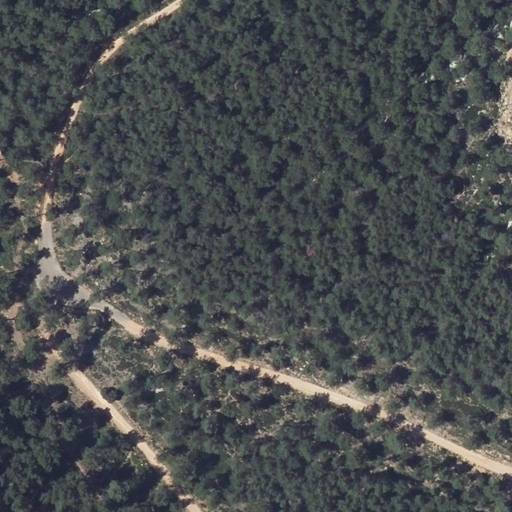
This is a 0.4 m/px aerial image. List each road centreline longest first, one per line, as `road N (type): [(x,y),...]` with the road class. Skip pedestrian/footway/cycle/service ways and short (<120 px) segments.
road 1 (track): [(212,511),(138,425),(60,369),(27,325),(44,293),(380,407),(447,446),(511,467)]
road 2 (track): [(160,0),(89,60),(48,165),(44,293)]
